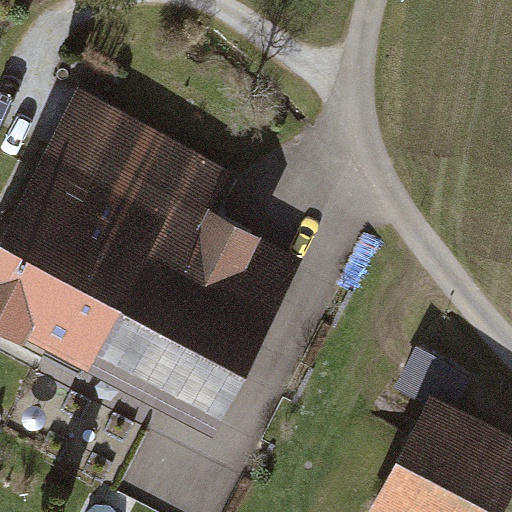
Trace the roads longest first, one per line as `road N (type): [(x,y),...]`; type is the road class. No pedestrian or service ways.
road 1 (residential): [(419,242),(369,178),(353,140),(354,80),(374,0)]
road 2 (track): [(511,349),(419,242)]
